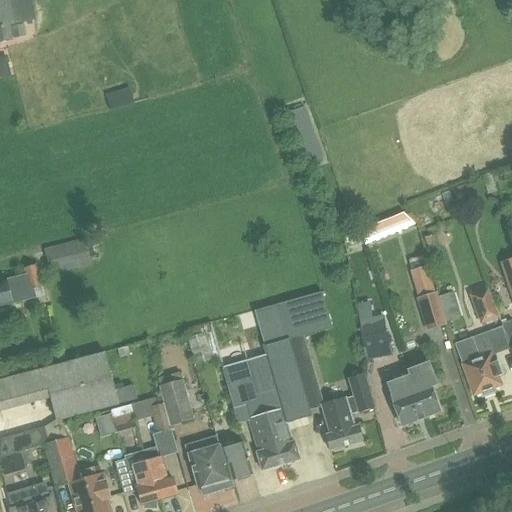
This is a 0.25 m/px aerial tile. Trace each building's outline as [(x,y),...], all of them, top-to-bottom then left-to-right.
[(0,0),(0,42),(12,40),(9,25),(35,19),(30,0),(0,0)] [(128,86),(105,94),(110,110),(133,102),(128,86)] [(305,106),(290,112),(308,163),(323,158),(305,106)] [(404,212),(359,231),(365,244),(414,224),(404,212)] [(84,239),(43,250),(49,276),(91,266),(84,239)] [(421,257),(408,261),(411,271),(424,267),(421,257)] [(511,265),(503,269),(511,295),(511,265)] [(0,307),(22,301),(36,298),(34,289),(42,287),(37,266),(25,269),(26,277),(6,282),(6,281),(0,282),(0,307)] [(488,288),(470,295),(481,324),(499,318),(488,288)] [(322,292),(279,304),(289,340),(332,328),(322,292)] [(437,294),(418,299),(428,330),(447,325),(437,294)] [(266,355),(222,367),(238,424),(249,421),(253,437),(258,454),(256,454),(261,472),(272,468),(288,464),(299,461),(294,443),(292,443),(286,423),(311,417),(289,340),(279,304),(275,306),(254,311),(266,355)] [(511,320),(503,324),(504,328),(511,350),(511,320)] [(202,326),(185,330),(187,338),(192,355),(209,350),(202,326)] [(387,333),(360,338),(364,362),(392,357),(387,333)] [(471,340),(456,345),(463,364),(461,365),(473,397),(481,394),(483,397),(495,393),(493,389),(501,386),(498,378),(502,376),(497,361),(493,363),(490,356),(498,353),(490,333),(483,336),(471,340)] [(127,347),(118,349),(120,358),(129,355),(127,347)] [(0,382),(0,413),(50,399),(56,420),(61,418),(118,403),(113,386),(104,353),(36,373),(4,382),(0,382)] [(427,364),(407,372),(408,377),(424,419),(440,414),(430,388),(435,386),(427,364)] [(180,372),(156,379),(163,404),(169,426),(173,425),(194,418),(180,372)] [(353,396),(321,406),(326,422),(329,435),(325,436),(330,451),(362,442),(358,427),(354,428),(350,415),(361,412),(371,409),(361,376),(348,380),(353,396)] [(407,377),(386,385),(390,397),(389,398),(400,428),(424,419),(408,377),(407,377)] [(122,383),(113,386),(118,403),(136,398),(133,386),(123,389),(122,383)] [(163,404),(150,407),(157,434),(170,430),(169,426),(163,404)] [(133,415),(114,420),(118,434),(137,428),(133,415)] [(297,427),(301,439),(324,430),(320,418),(297,427)] [(45,427),(6,438),(10,455),(43,446),(48,444),(48,443),(44,430),(46,429),(45,427)] [(215,437),(185,446),(187,455),(197,490),(202,496),(213,493),(213,486),(232,480),(231,480),(227,464),(223,465),(219,452),(218,448),(217,447),(215,437)] [(48,444),(43,446),(55,489),(69,484),(77,511),(109,511),(106,502),(110,501),(100,467),(78,475),(67,438),(48,443),(48,444)] [(234,443),(218,448),(219,452),(223,465),(227,464),(231,480),(240,477),(243,479),(249,477),(250,474),(252,473),(243,445),(235,447),(234,443)] [(156,448),(146,451),(159,501),(177,496),(172,478),(168,479),(163,458),(159,447),(156,448)] [(124,462),(114,465),(123,496),(136,492),(140,506),(143,505),(143,507),(144,509),(156,509),(156,502),(159,501),(146,451),(132,454),(125,456),(126,461),(124,462)] [(9,456),(0,458),(0,467),(12,464),(9,456)] [(44,484),(6,495),(8,500),(11,511),(52,511),(49,501),(44,484)]
